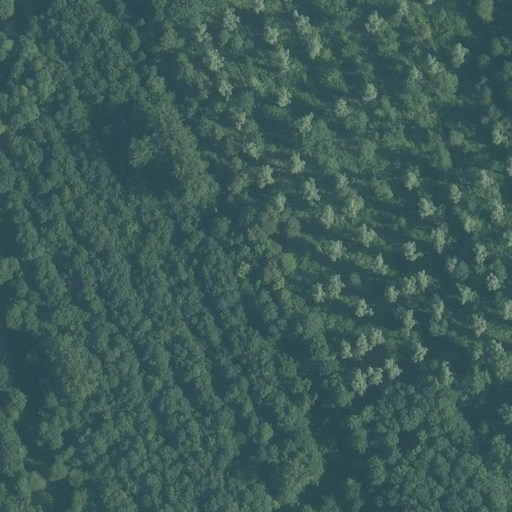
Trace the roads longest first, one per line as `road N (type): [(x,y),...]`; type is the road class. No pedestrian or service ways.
road 1 (track): [(286,511),(348,470),(511,394)]
road 2 (track): [(56,511),(0,307)]
road 3 (track): [(511,108),(458,0)]
